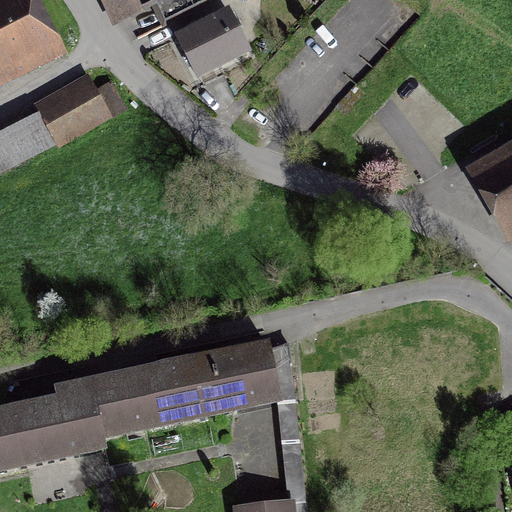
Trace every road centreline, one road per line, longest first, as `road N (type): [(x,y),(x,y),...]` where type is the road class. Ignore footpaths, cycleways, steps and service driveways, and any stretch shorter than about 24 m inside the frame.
road 1 (residential): [(511,324),(474,296),(425,290),(0,391)]
road 2 (residential): [(511,274),(440,230),(233,153),(104,48)]
